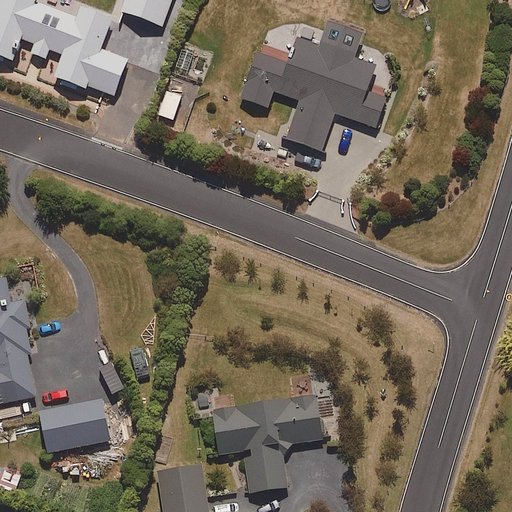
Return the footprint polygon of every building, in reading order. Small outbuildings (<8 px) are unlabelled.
[(73,91),(75,86),(82,89),(84,85),(111,95),(125,59),(98,49),(110,18),(78,6),(74,17),(32,1),(32,0),(0,0),(0,57),(10,61),(19,38),(32,43),(28,53),(43,59),(47,49),(60,54),(51,77),(59,80),(57,85),(73,91)] [(161,25),(169,0),(122,0),(119,11),(161,25)] [(319,152),(333,113),(373,128),(384,96),(379,94),(387,71),(352,58),(360,34),(326,22),(317,46),(294,38),(284,63),(255,53),(238,99),(265,108),(271,91),(298,101),(284,139),(319,152)] [(185,72),(192,53),(179,48),(173,68),(185,72)] [(171,120),(179,96),(164,92),(156,115),(171,120)] [(0,402),(37,396),(29,352),(32,351),(28,327),(31,326),(26,299),(12,301),(7,276),(0,276),(0,402)] [(289,486),(285,455),(295,442),(325,439),(319,394),(231,405),(214,407),(220,453),(245,450),(250,491),(289,486)] [(50,451),(112,439),(105,398),(42,411),(50,451)] [(165,511),(211,511),(204,463),(159,469),(165,511)] [(0,480),(17,486),(21,474),(0,466),(0,480)]
